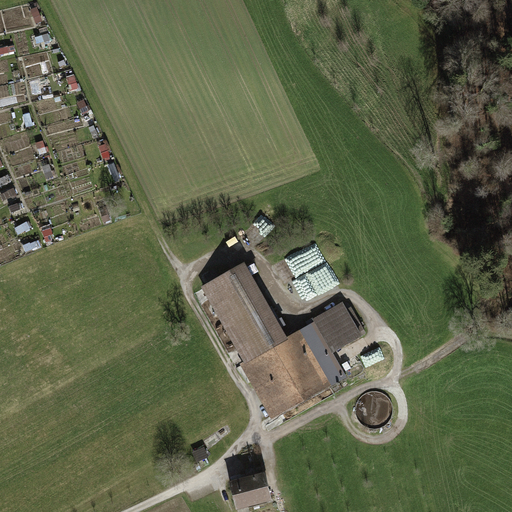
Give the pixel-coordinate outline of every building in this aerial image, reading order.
[(36,44),(50,42),(49,36),(35,38),(36,44)] [(14,47),(0,51),(0,52),(1,56),(16,52),(14,47)] [(0,179),(0,194),(16,187),(9,175),(0,179)] [(3,202),(19,198),(16,190),(1,194),(3,202)] [(12,213),(23,211),(22,204),(11,206),(12,213)] [(245,261),(200,285),(271,416),(341,378),(327,351),(359,334),(341,302),(285,333),(245,261)] [(378,391),(371,391),(365,392),(360,395),(356,400),(354,406),(355,412),(356,418),(360,422),(365,426),(371,427),(377,427),(382,425),(387,421),(390,416),(391,410),(390,404),(388,398),(383,394),(378,391)] [(197,462),(209,457),(205,448),(194,453),(197,462)] [(263,472),(228,481),(236,510),(271,500),(263,472)]
